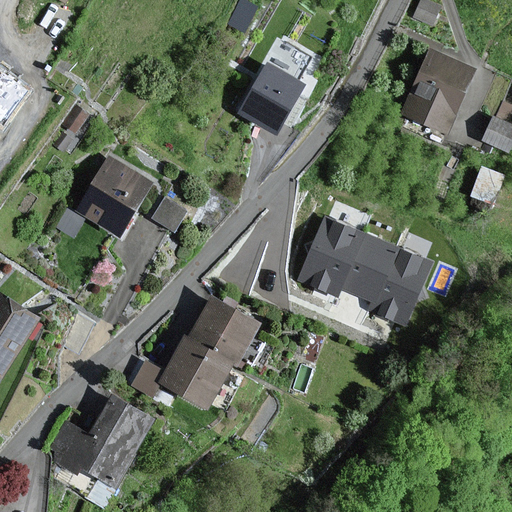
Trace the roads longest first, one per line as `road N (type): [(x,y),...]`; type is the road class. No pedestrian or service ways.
road 1 (residential): [(0,465),(315,143),(397,0)]
road 2 (residential): [(0,14),(6,46),(40,87),(0,161)]
